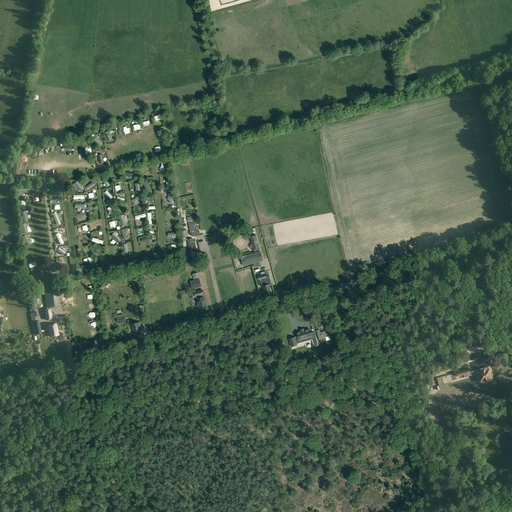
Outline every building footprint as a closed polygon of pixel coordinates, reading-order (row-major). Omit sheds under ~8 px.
[(105,131),(109,141),(113,139),(109,130),(105,131)] [(93,139),(99,146),(102,144),(96,137),(93,139)] [(77,181),(74,183),(80,191),(83,189),(77,181)] [(92,182),(85,187),(87,190),(95,185),(92,182)] [(105,192),(110,199),(113,197),(107,190),(105,192)] [(115,231),(118,229),(111,222),(109,224),(115,231)] [(55,234),(60,245),(64,243),(59,233),(55,234)] [(120,240),(113,233),(110,235),(117,242),(120,240)] [(195,244),(193,245),(192,239),(187,239),(189,252),(195,251),(194,250),(196,249),(195,244)] [(259,248),(257,240),(251,241),(253,249),(259,248)] [(60,247),(57,250),(63,255),(66,252),(60,247)] [(243,266),(263,261),(260,251),(240,257),(243,266)] [(261,275),(257,276),(258,281),(260,280),(262,280),(264,286),(262,286),(263,291),(264,291),(265,294),(271,292),(269,285),(270,284),(269,282),(270,282),(269,277),(267,278),(265,271),(260,273),(261,275)] [(198,278),(190,281),(192,289),(201,286),(198,278)] [(199,304),(200,308),(206,307),(203,296),(202,296),(202,294),(203,293),(202,290),(194,292),(196,298),(196,297),(197,300),(198,304),(199,304)] [(58,307),(56,292),(45,294),(46,308),(58,307)] [(53,319),(51,308),(44,310),(46,320),(53,319)] [(42,334),(39,321),(32,322),(34,335),(42,334)] [(50,337),(59,335),(56,323),(47,325),(50,337)] [(140,323),(131,325),(133,334),(141,332),(140,327),(141,327),(140,323)] [(324,337),(329,336),(330,339),(336,337),(333,328),(327,330),(328,331),(320,333),(319,330),(317,331),(320,340),(325,338),(324,337)] [(309,329),(296,333),(298,337),(295,338),(295,337),(289,339),(291,347),(297,345),(297,344),(304,342),(303,339),(311,337),(309,329)] [(491,378),(488,368),(478,371),(481,381),(491,378)]
